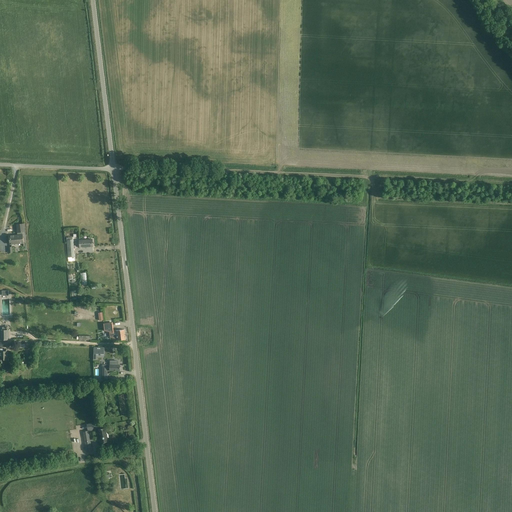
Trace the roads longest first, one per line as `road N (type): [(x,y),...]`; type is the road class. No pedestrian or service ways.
road 1 (unclassified): [(154,511),(112,168)]
road 2 (unclassified): [(112,168),(91,0)]
road 3 (unknown): [(134,345),(9,334)]
